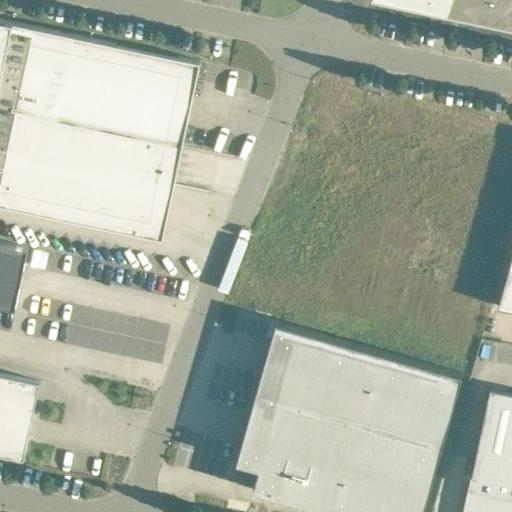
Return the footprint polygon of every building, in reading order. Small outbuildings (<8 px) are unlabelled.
[(445,15),(446,15),(452,0),(373,0),(376,1),(376,0),(378,0),(395,4),(409,7),(409,6),(423,9),(423,10),(430,12),(431,9),(429,9),(432,0),(446,0),(451,2),(447,13),(445,12),(445,15)] [(511,0),(452,0),(446,15),(449,16),(450,13),(448,13),(453,0),(472,0),(466,17),(464,16),(463,19),(471,20),(490,24),(501,27),(501,26),(511,28),(511,0)] [(0,109),(181,148),(200,60),(0,17),(0,109)] [(181,148),(0,109),(0,202),(163,237),(181,148)] [(0,304),(15,308),(28,246),(0,240),(0,304)] [(511,253),(497,305),(511,308),(511,253)] [(252,489),(334,511),(422,511),(462,372),(276,319),(236,459),(259,466),(252,489)] [(0,452),(24,457),(40,381),(0,372),(0,452)] [(511,511),(511,390),(490,386),(472,473),(471,472),(462,511),(511,511)]
